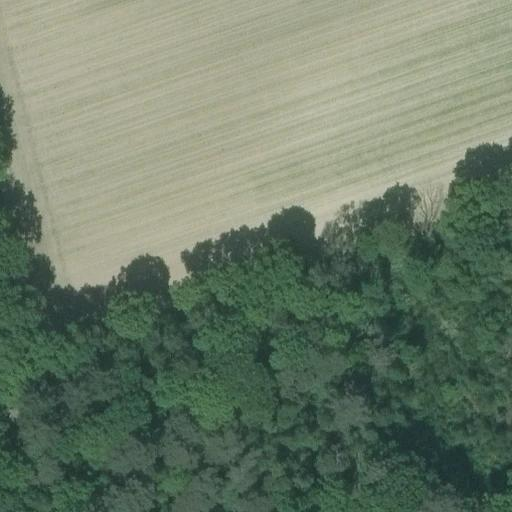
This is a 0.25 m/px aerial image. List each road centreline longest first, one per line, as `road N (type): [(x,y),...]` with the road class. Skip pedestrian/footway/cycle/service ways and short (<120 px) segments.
road 1 (track): [(39,511),(0,349)]
road 2 (track): [(351,511),(511,492)]
